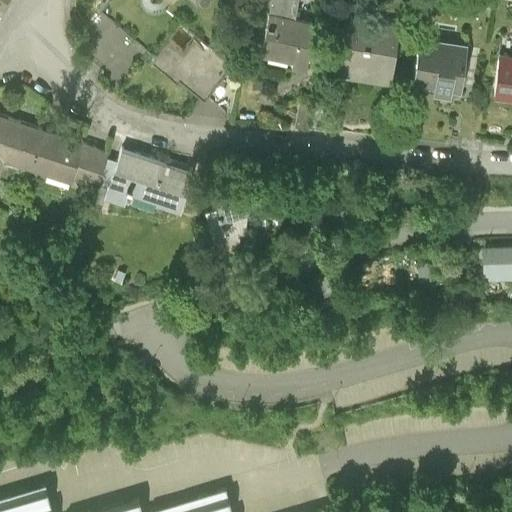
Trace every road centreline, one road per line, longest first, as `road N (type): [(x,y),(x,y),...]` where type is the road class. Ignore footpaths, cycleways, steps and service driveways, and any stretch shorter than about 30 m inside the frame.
road 1 (residential): [(19,8),(57,62),(148,116),(511,153)]
road 2 (unclassified): [(133,309),(204,383),(270,389),(351,386),(446,351),(511,343)]
road 3 (residential): [(133,309),(177,289),(410,225),(511,213)]
road 4 (unclassified): [(511,447),(477,459),(298,476)]
road 5 (track): [(0,363),(133,309)]
